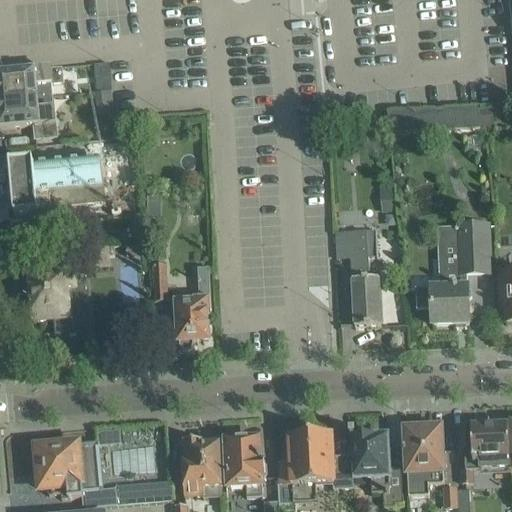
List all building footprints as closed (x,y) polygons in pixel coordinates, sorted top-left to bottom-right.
[(0,104),(36,101),(35,89),(63,86),(62,72),(0,77),(0,104)] [(112,83),(98,84),(99,95),(113,94),(112,83)] [(36,101),(0,104),(0,131),(34,128),(36,142),(56,141),(54,127),(61,126),(59,109),(37,111),(36,101)] [(479,132),(478,109),(388,114),(389,136),(479,132)] [(492,113),(480,114),(481,130),(493,129),(492,113)] [(117,141),(132,140),(131,125),(115,126),(117,141)] [(104,204),(100,161),(11,169),(16,222),(68,217),(67,207),(104,204)] [(379,203),(380,214),(394,213),(393,202),(379,203)] [(145,220),(131,221),(133,244),(147,242),(145,220)] [(80,224),(16,230),(19,256),(83,249),(80,224)] [(454,290),(415,292),(415,294),(416,314),(417,313),(417,311),(432,310),(433,328),(469,326),(467,301),(471,299),(471,293),(467,291),(466,280),(495,279),(493,229),(437,231),(439,260),(453,260),(454,280),(454,290)] [(375,234),(356,235),(336,236),(338,262),(352,262),(355,331),(382,330),(379,282),(369,283),(368,260),(376,259),(375,234)] [(93,251),(81,252),(82,255),(83,270),(106,268),(105,258),(104,250),(93,251)] [(76,292),(74,271),(29,275),(34,324),(71,321),(68,293),(76,292)] [(167,271),(154,271),(155,308),(168,307),(167,271)] [(192,351),(194,347),(194,344),(197,344),(197,343),(208,342),(208,330),(209,329),(208,317),(211,317),(209,271),(198,272),(200,302),(194,303),(194,307),(178,308),(178,310),(169,310),(169,329),(179,329),(180,347),(181,351),(185,354),(189,354),(192,351)] [(511,276),(499,277),(499,294),(506,294),(507,328),(511,327),(511,276)] [(81,360),(66,361),(67,372),(82,371),(81,360)] [(458,428),(459,448),(460,453),(465,452),(466,473),(461,473),(462,487),(473,486),(472,474),(511,472),(508,428),(473,430),(472,427),(458,428)] [(406,451),(404,451),(404,455),(407,455),(408,477),(409,500),(429,499),(429,494),(429,489),(444,488),(443,469),(446,469),(445,456),(443,456),(442,451),(441,431),(405,433),(406,451)] [(370,435),(351,436),(352,457),(353,482),(371,481),(372,496),(384,496),(384,509),(403,509),(402,492),(401,472),(389,472),(387,440),(377,440),(377,439),(373,439),(373,438),(370,435)] [(291,464),(278,465),(279,489),(280,511),(294,511),(295,511),(294,506),(313,505),(317,505),(317,487),(334,486),(334,492),(353,491),(353,482),(352,457),(333,458),(332,437),(290,439),(291,464)] [(184,462),(183,462),(184,482),(185,500),(193,500),(223,498),(220,446),(204,447),(203,443),(183,444),(184,462)] [(101,491),(98,450),(100,450),(99,446),(78,448),(74,448),(71,445),(63,445),(61,449),(52,450),(42,451),(37,451),(38,454),(34,457),(35,465),(39,467),(41,492),(50,492),(50,498),(49,498),(49,499),(68,497),(68,502),(83,500),(83,496),(104,494),(103,491),(101,491)] [(226,446),(227,466),(227,467),(225,467),(227,493),(247,492),(247,501),(263,500),(262,482),(266,482),(265,464),(263,464),(263,462),(261,462),(260,445),(226,446)] [(171,488),(115,492),(117,509),(173,505),(171,488)] [(457,493),(457,489),(444,489),(444,510),(458,509),(457,493)] [(470,511),(469,493),(457,493),(458,509),(458,511),(470,511)]
